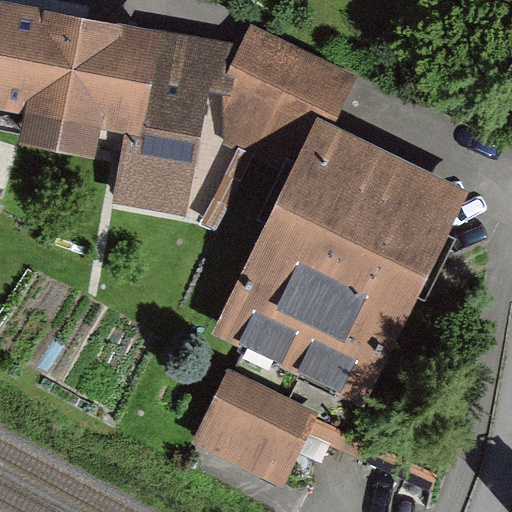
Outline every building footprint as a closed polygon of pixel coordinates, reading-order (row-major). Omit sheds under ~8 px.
[(0,111),(25,116),(46,9),(3,1),(0,16),(0,111)] [(243,46),(46,9),(25,116),(19,147),(96,161),(102,127),(128,132),(114,205),(209,223),(242,150),(227,147),(229,75),(243,46)] [(359,77),(254,28),(243,46),(229,75),(227,147),(242,150),(260,155),(264,147),(299,165),(320,120),(335,128),(359,77)] [(335,128),(320,120),(299,165),(215,335),(366,408),(471,193),(335,128)] [(321,416),(230,372),(194,445),(285,489),(321,416)]
